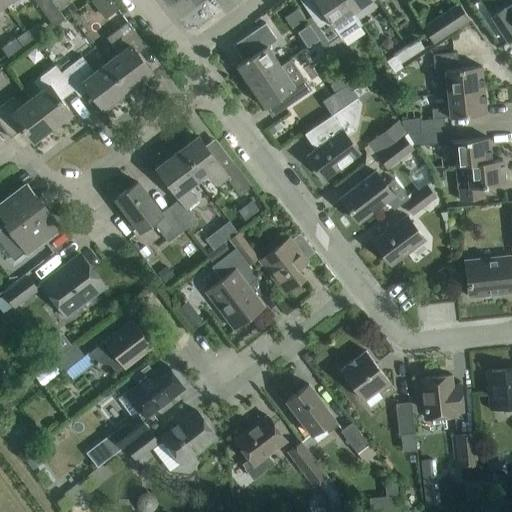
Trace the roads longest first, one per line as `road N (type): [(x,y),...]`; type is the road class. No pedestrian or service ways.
road 1 (residential): [(356,279),(207,90)]
road 2 (residential): [(511,329),(402,340),(356,279)]
road 3 (residential): [(203,349),(236,363),(356,279)]
road 4 (residential): [(71,191),(207,90)]
